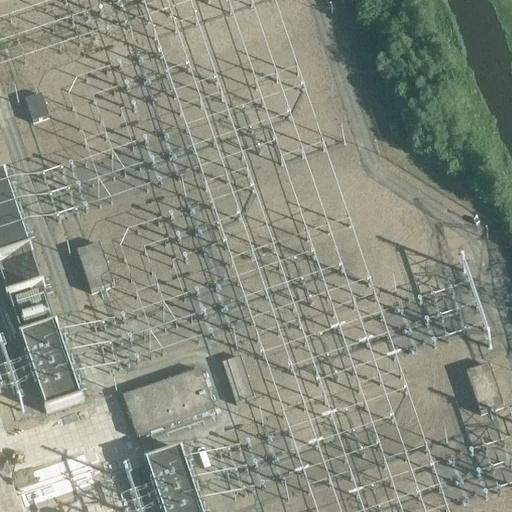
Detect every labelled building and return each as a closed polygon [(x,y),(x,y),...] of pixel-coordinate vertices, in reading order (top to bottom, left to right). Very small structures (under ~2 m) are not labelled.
[(43,97),(26,102),(34,125),(50,120),(43,97)] [(0,176),(0,262),(33,252),(6,174),(0,176)] [(77,254),(92,296),(115,288),(100,247),(77,254)] [(20,339),(46,417),(84,404),(58,326),(20,339)] [(222,366),(236,408),(255,402),(240,360),(222,366)] [(467,376),(481,418),(504,410),(490,368),(467,376)] [(123,400),(137,441),(216,415),(201,373),(123,400)] [(145,465),(161,511),(203,511),(183,453),(145,465)]
